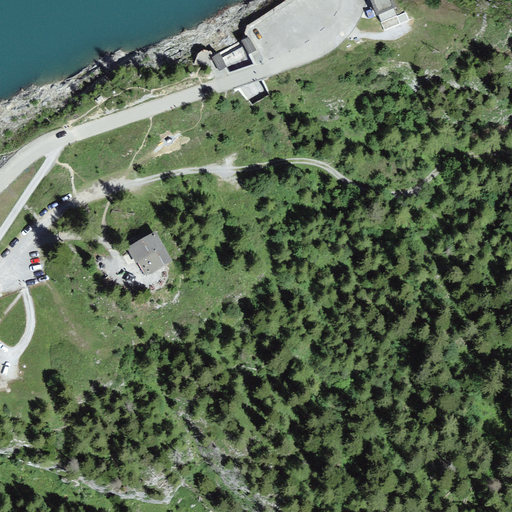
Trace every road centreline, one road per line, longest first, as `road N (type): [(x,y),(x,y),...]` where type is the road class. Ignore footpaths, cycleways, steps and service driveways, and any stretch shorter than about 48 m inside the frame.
road 1 (track): [(53,155),(71,171),(77,199),(175,173),(290,161),(321,166),(363,193),(395,197),(413,193),(450,162),(511,157)]
road 2 (unclassified): [(357,0),(338,34),(310,54),(36,149),(0,182)]
